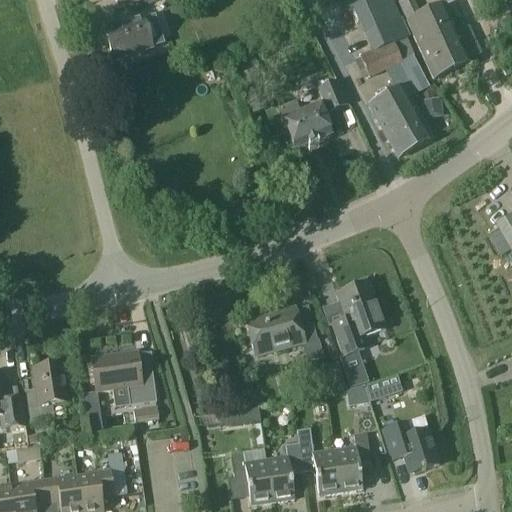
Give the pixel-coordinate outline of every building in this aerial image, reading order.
[(113,0),(118,12),(156,0),(113,0)] [(363,0),(365,5),(353,10),(365,36),(399,20),(390,0),(363,0)] [(396,0),(398,5),(407,25),(419,53),(457,36),(444,8),(422,18),(415,0),(396,0)] [(114,63),(151,51),(141,23),(121,30),(119,23),(106,28),(108,34),(105,35),(114,63)] [(469,32),(457,36),(419,53),(432,82),(429,84),(433,94),(438,91),(442,90),(438,81),(482,61),(469,32)] [(432,144),(408,101),(429,89),(416,65),(417,64),(403,34),(389,40),(391,46),(359,60),(368,82),(391,72),(401,93),(370,111),(399,163),(432,144)] [(317,92),(322,103),(328,117),(330,116),(347,109),(337,84),(317,92)] [(425,105),(429,120),(443,117),(438,102),(425,105)] [(283,158),(330,138),(318,107),(282,122),(288,137),(276,142),(283,158)] [(511,257),(511,215),(493,227),(511,257)] [(331,329),(343,360),(363,353),(358,340),(386,330),(369,284),(336,295),(346,324),(331,329)] [(254,359),(302,345),(307,364),(323,360),(308,310),(295,313),(294,310),(244,324),(254,359)] [(113,412),(155,405),(150,374),(139,376),(135,354),(88,362),(93,394),(110,391),(113,412)] [(338,367),(324,371),(326,380),(341,376),(338,367)] [(31,372),(34,394),(24,395),(29,428),(55,424),(52,407),(64,405),(58,368),(31,372)] [(368,385),(364,374),(347,380),(351,391),(368,385)] [(365,389),(370,404),(385,399),(380,384),(365,389)] [(0,422),(1,430),(21,427),(18,403),(7,405),(5,395),(0,395),(0,422)] [(157,410),(133,414),(135,428),(159,424),(157,410)] [(233,415),(225,417),(227,429),(228,431),(235,429),(233,415)] [(88,423),(91,437),(101,434),(97,421),(88,423)] [(264,449),(261,426),(254,427),(257,450),(264,449)] [(429,432),(411,437),(407,426),(383,433),(393,464),(406,459),(411,475),(440,466),(429,432)] [(340,495),(334,453),(314,456),(310,432),(297,434),(299,448),(303,477),(311,476),(316,482),(318,498),(340,495)] [(355,450),(334,453),(340,495),(362,492),(360,476),(363,468),(371,467),(367,438),(353,440),(355,450)] [(42,439),(28,441),(29,449),(43,447),(42,439)] [(287,460),(266,463),(272,505),(294,502),(292,486),(295,478),(303,477),(299,448),(285,450),(287,460)] [(8,454),(9,465),(41,461),(40,450),(8,454)] [(272,505),(266,463),(245,466),(244,456),(230,458),(234,487),(243,485),(248,492),(250,508),(272,505)] [(76,479),(80,511),(101,511),(99,501),(127,497),(124,477),(110,479),(109,474),(76,479)] [(42,483),(46,509),(58,507),(59,511),(80,511),(76,479),(42,483)] [(9,488),(12,511),(32,511),(33,511),(46,509),(42,483),(9,488)] [(0,511),(12,511),(9,488),(0,489),(0,511)]
